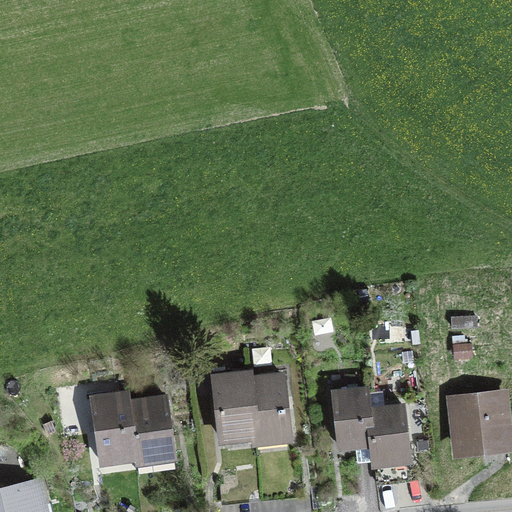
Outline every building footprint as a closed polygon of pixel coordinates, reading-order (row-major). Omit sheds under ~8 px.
[(476,316),(452,317),(453,327),(476,326),(476,316)] [(479,342),(454,344),(455,356),(455,358),(473,356),(473,354),(480,354),(479,342)] [(254,433),(249,379),(248,373),(216,376),(222,436),(254,433)] [(249,379),(254,433),(255,438),(289,435),(282,375),(249,379)] [(357,462),(374,460),(369,410),(367,390),(334,393),(339,443),(355,441),(357,462)] [(135,453),(128,403),(127,393),(92,398),(101,458),(135,453)] [(453,401),(459,451),(508,446),(503,396),(453,401)] [(166,398),(128,403),(135,453),(138,473),(176,468),(166,398)] [(369,410),(374,460),(409,457),(404,406),(369,410)] [(300,459),(218,469),(222,500),(304,490),(300,459)] [(0,492),(0,511),(46,511),(39,483),(0,492)] [(161,511),(159,495),(141,498),(143,511),(161,511)] [(143,511),(141,498),(110,502),(111,511),(143,511)]
